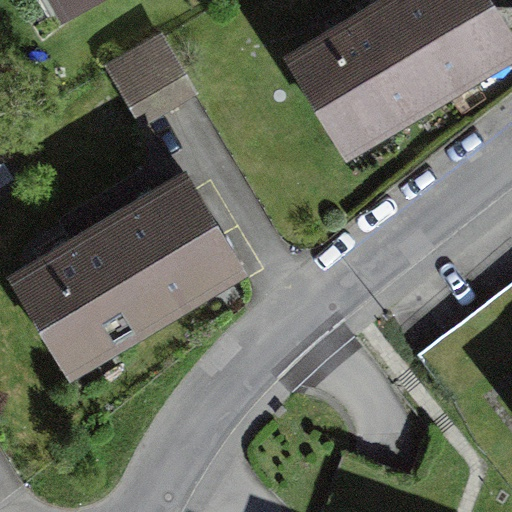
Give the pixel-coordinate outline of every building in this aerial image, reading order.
[(103,0),(40,0),(56,27),(103,0)] [(405,0),(296,62),(350,158),(511,65),(511,63),(475,0),(405,0)] [(165,35),(112,67),(142,118),(196,86),(165,35)] [(16,282),(69,375),(235,282),(182,188),(16,282)] [(511,280),(412,352),(446,399),(511,351),(511,280)]
